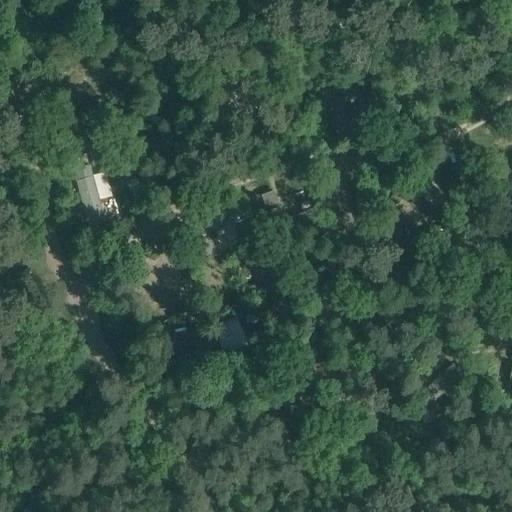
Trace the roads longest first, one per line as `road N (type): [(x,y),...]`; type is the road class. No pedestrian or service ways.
road 1 (track): [(0,48),(57,241)]
road 2 (track): [(118,367),(213,511)]
road 3 (track): [(57,241),(87,317),(118,367)]
